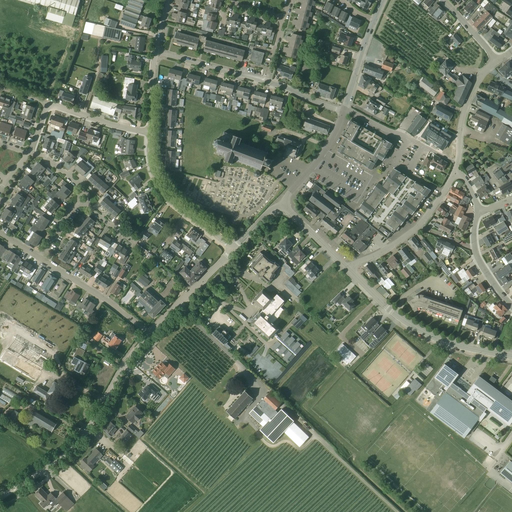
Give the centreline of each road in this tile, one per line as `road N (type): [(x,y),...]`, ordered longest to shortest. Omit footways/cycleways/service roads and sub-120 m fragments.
road 1 (unclassified): [(0,497),(70,449),(148,333)]
road 2 (residential): [(233,248),(162,184),(147,132)]
road 3 (residential): [(148,333),(40,258)]
road 4 (residential): [(457,163),(345,107)]
road 5 (tertiary): [(511,355),(452,344),(395,313)]
road 6 (unclassified): [(148,333),(233,248)]
